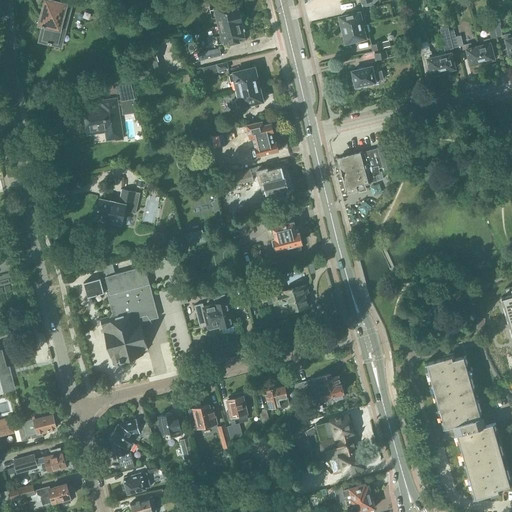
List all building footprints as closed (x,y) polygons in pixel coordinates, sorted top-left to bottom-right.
[(48,0),(45,0),(40,23),(42,24),(42,25),(44,26),(40,40),(47,42),(47,43),(52,44),(52,43),(59,45),(63,29),(65,30),(72,3),(59,0),(51,0),(50,0),(49,0),(48,0)] [(123,0),(110,0),(115,20),(127,17),(123,0)] [(209,6),(207,0),(200,0),(183,5),(176,7),(177,14),(209,6)] [(219,25),(241,20),(241,19),(243,19),(244,17),(243,13),(241,12),(240,12),(240,10),(237,11),(235,3),(230,4),(229,2),(220,4),(221,6),(214,8),(215,8),(210,10),(211,17),(217,16),(219,25)] [(342,30),(366,25),(363,11),(339,16),(342,30)] [(493,22),(497,37),(502,35),(500,26),(501,26),(499,18),(492,19),(493,22)] [(497,37),(493,22),(492,19),(487,21),(491,38),(497,37)] [(241,20),(219,25),(221,35),(216,36),(218,44),(223,42),(223,43),(229,41),(229,43),(238,41),(238,39),(244,38),(242,30),(244,29),(241,20)] [(127,23),(121,25),(123,33),(129,32),(127,23)] [(366,25),(342,30),(345,43),(369,37),(366,25)] [(440,54),(439,54),(439,55),(443,72),(444,73),(449,72),(449,70),(455,69),(450,49),(458,47),(458,46),(455,36),(454,30),(449,31),(449,30),(448,29),(448,28),(448,27),(447,27),(447,26),(446,26),(445,26),(444,25),(443,26),(442,26),(441,27),(441,28),(440,28),(440,29),(440,30),(440,31),(444,46),(443,46),(444,51),(439,52),(440,54)] [(141,30),(135,32),(138,42),(144,41),(141,30)] [(131,36),(130,33),(120,35),(123,47),(137,43),(135,35),(131,36)] [(419,36),(414,37),(416,47),(419,56),(426,54),(431,74),(436,73),(436,75),(444,73),(443,72),(439,55),(439,54),(432,56),(431,51),(430,52),(429,49),(423,50),(422,45),(422,44),(421,43),(420,36),(419,36)] [(478,45),(482,62),(495,59),(489,38),(484,40),(485,43),(478,45)] [(389,41),(382,42),(371,45),(373,51),(383,49),(383,48),(390,46),(389,41)] [(482,62),(478,45),(471,46),(470,43),(465,45),(470,65),(482,62)] [(219,49),(202,52),(197,53),(199,60),(220,56),(219,49)] [(154,50),(133,55),(139,78),(160,73),(154,50)] [(375,60),(387,58),(386,51),(374,53),(375,60)] [(202,68),(203,75),(219,72),(219,71),(228,69),(227,62),(202,68)] [(352,70),(354,78),(352,79),(353,84),(355,84),(355,86),(368,83),(370,84),(372,82),(378,81),(378,80),(383,79),(381,71),(379,71),(377,65),(365,67),(365,66),(357,68),(357,69),(352,70)] [(237,89),(260,83),(259,76),(256,76),(254,67),(234,72),(234,73),(228,74),(230,82),(235,81),(237,89)] [(200,70),(194,72),(196,79),(202,77),(200,70)] [(260,83),(237,89),(239,97),(234,99),(236,106),(232,107),(234,114),(227,116),(229,126),(240,124),(237,114),(243,112),(242,106),(259,102),(262,101),(260,92),(262,91),(260,83)] [(71,86),(63,89),(65,97),(74,93),(71,86)] [(119,93),(122,111),(131,109),(137,108),(133,91),(119,93)] [(116,139),(122,138),(118,111),(115,111),(114,98),(100,100),(101,105),(83,108),(87,134),(97,133),(97,131),(104,130),(110,134),(110,139),(115,138),(116,139)] [(269,119),(262,120),(246,124),(250,137),(247,137),(250,146),(255,145),(257,155),(278,150),(283,148),(280,140),(275,141),(274,142),(271,132),(273,131),(271,123),(270,123),(269,119)] [(345,189),(347,188),(348,193),(357,191),(355,186),(370,183),(370,181),(383,178),(382,171),(379,171),(378,168),(382,167),(395,163),(394,160),(397,159),(393,143),(377,147),(377,148),(362,152),(337,158),(345,189)] [(260,166),(234,172),(237,184),(253,180),(251,172),(257,171),(260,184),(261,184),(263,194),(278,190),(279,195),(287,193),(286,188),(287,188),(287,186),(289,186),(287,178),(285,178),(284,177),(283,178),(280,167),(269,170),(269,168),(267,168),(267,167),(261,169),(260,166)] [(130,212),(135,192),(121,189),(118,203),(99,198),(94,219),(120,224),(123,211),(130,212)] [(278,255),(302,249),(301,244),(302,243),(299,232),(296,233),(293,221),(272,227),(275,238),(274,238),(275,240),(271,240),(273,249),(277,248),(278,255)] [(187,245),(201,241),(200,237),(203,236),(201,230),(184,234),(187,245)] [(181,237),(175,239),(178,249),(184,248),(181,237)] [(242,265),(246,279),(258,276),(253,261),(242,265)] [(104,273),(105,277),(99,279),(83,283),(83,284),(85,283),(89,296),(87,297),(103,293),(103,292),(106,292),(112,314),(109,318),(109,317),(100,319),(100,318),(100,319),(111,359),(111,358),(112,358),(114,364),(113,364),(114,365),(121,363),(121,362),(121,363),(120,361),(144,355),(143,354),(142,351),(147,350),(148,350),(140,322),(149,320),(150,322),(151,323),(151,322),(150,320),(158,317),(150,287),(150,286),(149,286),(144,266),(111,275),(111,274),(115,272),(114,270),(104,273)] [(264,275),(242,281),(246,293),(254,291),(253,288),(261,286),(262,291),(268,290),(264,275)] [(269,295),(266,296),(268,304),(274,302),(274,304),(286,300),(287,303),(284,304),(286,312),(308,306),(304,293),(308,292),(306,285),(302,286),(302,285),(286,290),(285,287),(280,289),(278,282),(269,284),(271,290),(267,291),(269,295)] [(511,287),(511,286),(504,289),(506,296),(501,297),(511,335),(511,287)] [(235,294),(239,307),(247,305),(243,292),(235,294)] [(185,295),(179,296),(181,304),(187,302),(185,295)] [(231,299),(215,303),(221,326),(232,323),(229,310),(234,308),(231,299)] [(221,326),(215,303),(203,307),(202,303),(194,305),(199,326),(207,324),(208,327),(212,326),(213,328),(221,326)] [(9,380),(12,379),(8,366),(6,366),(1,349),(0,349),(0,390),(11,388),(9,380)] [(443,358),(425,363),(428,374),(430,373),(432,377),(429,378),(431,386),(434,385),(437,395),(434,396),(438,410),(441,409),(444,419),(441,420),(446,437),(458,433),(459,438),(456,439),(460,453),(463,453),(466,462),(463,463),(467,478),(470,477),(473,487),(470,487),(473,498),(482,496),(485,495),(490,494),(491,496),(501,493),(499,487),(511,483),(510,483),(509,479),(511,478),(507,463),(504,464),(501,455),(504,454),(500,439),(497,440),(494,431),(497,430),(495,422),(492,423),(488,409),(481,411),(479,404),(477,397),(475,397),(472,388),(475,387),(470,372),(468,373),(465,363),(468,363),(465,355),(455,358),(453,352),(442,355),(443,358)] [(308,380),(294,384),(294,385),(298,397),(305,396),(307,403),(321,399),(322,399),(333,396),(335,400),(343,398),(342,393),(343,393),(342,392),(342,390),(343,390),(342,385),(341,385),(338,376),(331,377),(330,373),(326,374),(308,380)] [(287,396),(284,385),(276,387),(268,389),(269,394),(266,394),(269,407),(279,405),(283,408),(287,406),(289,403),(287,396)] [(227,399),(230,410),(227,410),(229,420),(231,420),(232,425),(228,426),(230,438),(242,435),(239,423),(235,424),(234,419),(248,416),(247,412),(245,402),(250,401),(248,395),(243,396),(243,395),(227,399)] [(194,409),(189,410),(190,417),(193,428),(198,427),(217,422),(213,406),(210,406),(209,404),(201,406),(199,404),(196,405),(195,407),(193,408),(194,409)] [(266,408),(259,410),(262,423),(269,422),(266,408)] [(166,415),(159,416),(161,423),(159,424),(162,434),(170,432),(171,436),(174,435),(182,433),(181,429),(177,416),(175,417),(174,413),(172,413),(170,412),(166,413),(166,415)] [(42,431),(56,427),(53,414),(35,419),(34,416),(30,417),(31,420),(17,423),(21,441),(28,439),(28,437),(31,436),(32,438),(43,435),(42,431)] [(305,429),(304,429),(307,436),(309,443),(310,450),(317,448),(318,455),(326,459),(329,458),(330,457),(334,456),(354,450),(357,449),(353,433),(354,432),(352,426),(351,426),(347,414),(314,424),(316,428),(313,427),(314,426),(306,430),(305,429)] [(0,436),(15,433),(11,417),(6,419),(6,418),(0,419),(0,436)] [(118,423),(113,431),(132,441),(135,442),(137,444),(141,437),(152,434),(149,422),(138,424),(137,420),(125,423),(123,426),(118,423)] [(222,448),(230,447),(230,446),(231,446),(226,424),(217,426),(222,448)] [(132,441),(113,431),(109,438),(114,441),(112,444),(115,456),(117,456),(120,468),(133,465),(131,455),(129,456),(127,449),(130,450),(135,442),(132,441)] [(195,459),(189,437),(180,440),(185,462),(187,461),(188,465),(191,464),(192,467),(196,466),(194,459),(195,459)] [(254,455),(273,450),(269,437),(237,446),(245,476),(258,472),(254,455)] [(33,454),(23,457),(26,468),(37,465),(37,464),(41,463),(43,471),(48,470),(66,465),(63,453),(62,453),(60,447),(53,449),(50,450),(52,454),(44,456),(44,457),(34,460),(33,454)] [(330,457),(329,458),(333,471),(333,472),(343,469),(344,473),(362,468),(359,456),(360,455),(359,450),(357,449),(354,450),(334,456),(330,457)] [(147,466),(149,473),(161,469),(159,462),(147,466)] [(124,479),(128,492),(151,486),(146,472),(124,479)] [(352,498),(352,499),(371,493),(368,485),(366,486),(365,483),(355,486),(353,481),(341,485),(344,495),(345,500),(352,498)] [(49,485),(36,489),(36,490),(37,494),(41,496),(40,497),(42,504),(44,505),(52,502),(62,499),(64,504),(70,502),(69,497),(70,497),(70,496),(70,494),(70,491),(68,490),(66,483),(50,488),(49,485)] [(32,484),(9,490),(10,495),(18,493),(19,497),(35,494),(32,484)] [(163,490),(165,496),(177,493),(176,487),(163,490)] [(305,511),(300,492),(287,495),(291,509),(280,511),(305,511)] [(358,511),(374,507),(371,493),(352,499),(352,498),(345,500),(344,500),(342,501),(343,504),(345,503),(346,508),(354,506),(355,511),(358,511)] [(152,511),(153,511),(156,511),(152,496),(147,498),(147,497),(131,502),(134,511),(152,511)]
